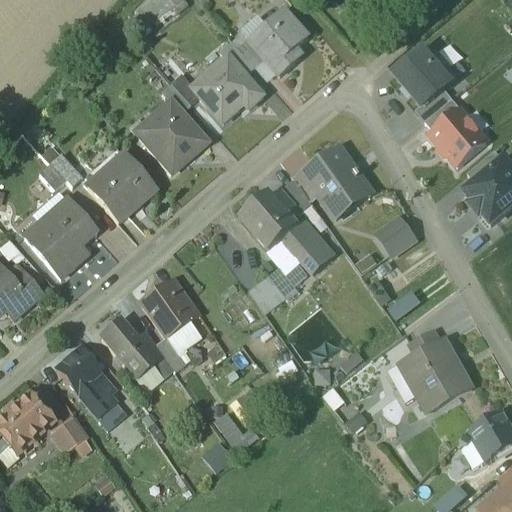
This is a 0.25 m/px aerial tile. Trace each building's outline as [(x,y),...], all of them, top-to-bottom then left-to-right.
[(167,0),(158,0),(146,12),(154,21),(172,5),(167,0)] [(282,9),(247,39),(264,59),(279,76),(295,62),(288,55),(308,38),(282,9)] [(264,59),(247,39),(236,49),(254,68),(264,59)] [(236,49),(231,43),(219,53),(224,59),(228,56),(245,76),(254,68),(236,49)] [(427,45),(392,75),(420,106),(421,108),(442,89),(454,78),(446,69),(449,67),(438,54),(435,55),(427,45)] [(224,59),(213,69),(217,74),(196,93),(222,123),(244,104),(248,108),(262,96),(245,76),(228,56),(224,59)] [(191,107),(172,85),(162,94),(169,102),(171,101),(183,114),(191,107)] [(424,123),(451,99),(442,89),(421,108),(420,106),(414,111),(424,123)] [(424,123),(432,132),(457,111),(459,109),(451,99),(424,123)] [(183,114),(171,101),(169,102),(135,133),(172,175),(208,144),(183,114)] [(456,166),(485,143),(457,111),(432,132),(429,134),(456,166)] [(352,174),(334,150),(306,170),(321,191),(321,192),(338,216),(365,196),(370,193),(359,177),(360,176),(356,171),(352,174)] [(475,185),(503,162),(493,151),(466,174),(475,185)] [(82,180),(61,156),(51,164),(66,181),(72,189),(82,180)] [(124,158),(88,189),(119,224),(155,193),(124,158)] [(475,185),(464,195),(472,204),(468,208),(477,219),(481,216),(489,226),(511,206),(511,163),(508,158),(503,162),(475,185)] [(51,164),(39,175),(54,192),(66,181),(51,164)] [(306,170),(293,180),(308,201),(321,192),(321,191),(306,170)] [(293,180),(278,192),(293,209),(291,210),(297,217),(311,206),(308,201),(293,180)] [(293,209),(278,192),(270,199),(285,216),(291,210),(293,209)] [(266,194),(239,218),(268,251),(281,240),(295,227),(294,226),(285,216),(270,199),(266,194)] [(66,201),(23,238),(60,281),(75,268),(66,258),(94,234),(66,201)] [(300,221),(294,226),(295,227),(281,240),(311,274),(331,257),(300,221)] [(403,224),(380,240),(390,254),(413,239),(403,224)] [(284,276),(278,269),(267,277),(285,300),(296,291),(292,286),(305,274),(297,265),(284,276)] [(12,285),(0,271),(0,314),(4,311),(13,322),(40,297),(22,276),(12,285)] [(190,303),(175,281),(164,288),(180,310),(190,303)] [(164,288),(141,305),(165,339),(166,338),(189,322),(180,310),(164,288)] [(386,306),(394,317),(418,302),(411,290),(386,306)] [(135,339),(120,322),(101,338),(134,378),(151,365),(152,363),(141,350),(142,349),(135,341),(136,340),(135,339)] [(155,346),(145,331),(135,339),(136,340),(135,341),(142,349),(141,350),(152,363),(151,365),(154,368),(165,359),(155,346)] [(432,332),(409,345),(416,356),(438,343),(432,332)] [(185,365),(166,338),(165,339),(155,346),(165,359),(174,373),(185,365)] [(416,356),(397,366),(425,415),(471,389),(444,340),(438,343),(416,356)] [(100,374),(78,348),(55,368),(77,393),(98,375),(100,374)] [(347,372),(363,359),(355,350),(339,363),(347,372)] [(328,366),(313,367),(313,382),(328,382),(328,366)] [(98,375),(77,393),(98,419),(116,403),(110,395),(113,393),(98,375)] [(332,387),(322,394),(330,406),(340,399),(332,387)] [(0,423),(0,439),(8,448),(15,456),(51,423),(28,398),(0,423)] [(116,403),(98,419),(108,431),(127,416),(116,403)] [(511,436),(499,414),(468,433),(458,443),(463,448),(471,440),(485,463),(486,464),(511,448),(511,436)] [(356,418),(343,429),(352,438),(364,427),(356,418)] [(73,419),(50,436),(64,456),(74,448),(84,441),(87,439),(73,419)] [(248,451),(232,430),(221,439),(237,459),(248,451)] [(485,463),(471,440),(463,448),(460,451),(472,471),(485,463)] [(84,441),(74,448),(80,456),(90,449),(84,441)] [(231,467),(217,450),(204,462),(217,478),(231,467)] [(511,511),(511,482),(478,511),(511,511)] [(161,508),(156,511),(172,511),(163,500),(158,504),(161,508)]
